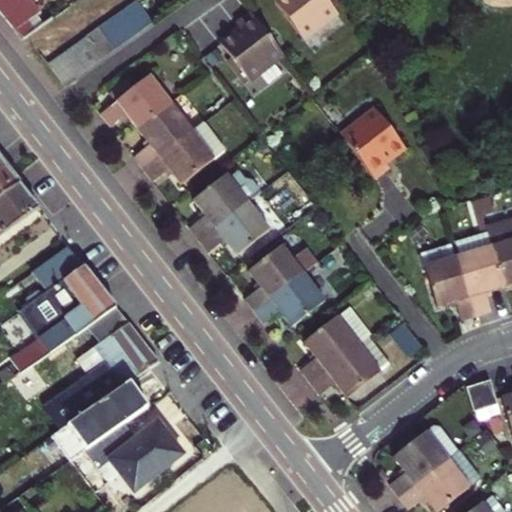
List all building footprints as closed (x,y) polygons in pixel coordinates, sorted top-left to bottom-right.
[(0,0),(0,10),(27,40),(48,25),(42,16),(45,14),(35,0),(0,0)] [(87,28),(132,0),(83,0),(73,6),(87,28)] [(279,0),(305,35),(340,10),(332,0),(279,0)] [(126,12),(141,35),(155,26),(140,3),(138,3),(126,12)] [(285,53),(253,10),(239,21),(244,27),(224,42),(251,79),(285,53)] [(128,45),(141,35),(126,12),(112,22),(128,45)] [(128,45),(112,22),(100,31),(116,53),(128,45)] [(100,31),(87,40),(103,62),(116,53),(100,31)] [(87,40),(75,48),(92,71),(103,62),(87,40)] [(92,71),(75,48),(62,58),(78,81),(92,71)] [(70,86),(78,81),(62,58),(51,66),(70,86)] [(152,73),(101,111),(112,124),(127,113),(139,130),(174,103),(152,73)] [(174,103),(139,130),(151,146),(137,157),(147,169),(196,131),(174,103)] [(345,133),(377,174),(392,162),(387,156),(406,142),(379,107),(345,133)] [(196,131),(147,169),(156,181),(172,170),(183,184),(217,158),(229,148),(209,122),(196,131)] [(0,199),(21,185),(0,158),(0,199)] [(209,217),(193,228),(203,241),(252,202),(265,192),(251,173),(243,171),(234,179),(232,175),(197,201),(209,217)] [(0,199),(0,237),(40,210),(21,185),(0,199)] [(252,202),(203,241),(213,253),(229,241),(240,255),(274,231),(252,202)] [(511,224),(490,231),(494,244),(506,285),(511,282),(511,224)] [(456,240),(460,254),(478,313),(494,308),(489,290),(506,285),(494,244),(490,231),(456,240)] [(478,313),(460,254),(457,255),(453,241),(420,251),(424,264),(426,264),(438,305),(457,299),(462,318),(478,313)] [(248,298),(257,310),(307,273),(317,265),(321,262),(310,248),(297,258),(287,246),(252,272),(263,287),(248,298)] [(15,366),(0,377),(6,385),(18,376),(43,358),(116,307),(70,248),(43,267),(52,280),(45,286),(49,292),(21,313),(40,340),(11,361),(15,366)] [(307,273),(257,310),(268,324),(284,312),(296,327),(330,302),(339,295),(317,265),(307,273)] [(304,370),(313,381),(373,336),(375,334),(355,307),(309,342),(320,357),(304,370)] [(45,409),(60,432),(131,382),(154,366),(159,361),(129,324),(84,356),(95,372),(45,409)] [(373,336),(313,381),(323,395),(340,381),(353,398),(394,365),(373,336)] [(26,388),(29,386),(51,370),(43,358),(18,376),(26,388)] [(494,374),(469,382),(478,408),(502,401),(494,374)] [(148,406),(131,382),(60,432),(53,437),(70,461),(88,449),(127,420),(148,406)] [(127,420),(88,449),(102,466),(112,458),(131,481),(137,476),(143,484),(185,451),(167,428),(155,436),(148,428),(139,435),(127,420)] [(394,483),(405,497),(464,450),(446,427),(440,426),(433,431),(431,429),(399,456),(409,471),(394,483)] [(485,477),(464,450),(405,497),(415,509),(430,497),(442,511),(485,477)] [(511,511),(499,495),(477,511),(511,511)]
